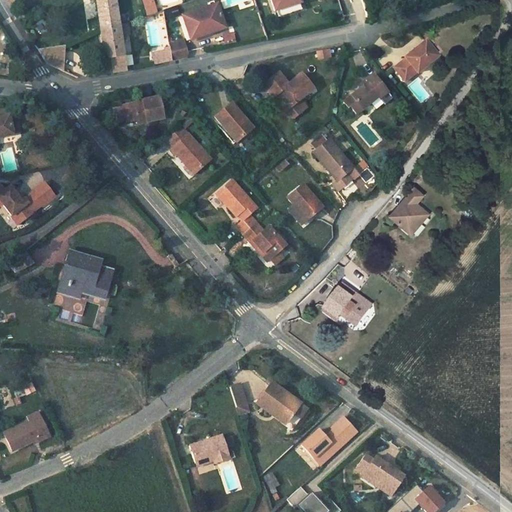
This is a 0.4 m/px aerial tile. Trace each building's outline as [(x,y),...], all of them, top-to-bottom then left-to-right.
[(113,0),(95,0),(99,29),(118,25),(113,0)] [(299,0),(270,0),(274,11),(300,3),(299,0)] [(300,3),(274,11),(276,18),(303,9),(300,3)] [(216,5),(183,16),(185,24),(181,25),(186,40),(224,27),(216,5)] [(167,18),(180,14),(178,6),(165,10),(167,18)] [(21,10),(13,12),(18,19),(25,17),(21,10)] [(118,25),(99,29),(104,59),(106,73),(124,70),(118,25)] [(220,34),(224,43),(233,40),(230,31),(220,34)] [(413,70),(432,52),(419,38),(401,54),(401,55),(390,65),(400,77),(411,67),(413,70)] [(169,47),(171,60),(184,57),(182,40),(168,43),(169,47)] [(63,46),(37,49),(46,63),(62,70),(63,46)] [(165,51),(155,53),(157,63),(171,60),(169,47),(165,48),(165,51)] [(288,85),(277,73),(262,85),(274,101),(282,111),(284,113),(300,100),(312,89),(300,75),(288,85)] [(367,81),(352,93),(345,99),(348,102),(355,111),(375,94),(378,97),(385,91),(372,75),(366,80),(367,81)] [(142,101),(123,105),(126,120),(136,119),(137,123),(163,118),(159,97),(142,100),(142,101)] [(306,107),(300,100),(284,113),(290,120),(306,107)] [(274,101),(272,102),(280,113),(282,111),(274,101)] [(231,103),(214,117),(226,131),(228,129),(238,140),(252,128),(231,103)] [(0,137),(15,134),(10,113),(0,115),(0,137)] [(180,127),(166,139),(173,146),(171,148),(183,162),(185,160),(196,172),(210,159),(180,127)] [(252,128),(238,140),(243,146),(257,135),(252,128)] [(226,131),(223,132),(233,144),(238,140),(228,129),(226,131)] [(353,169),(329,139),(313,152),(337,182),(333,186),(346,201),(354,193),(351,181),(346,175),(353,169)] [(185,160),(183,162),(193,174),(196,172),(185,160)] [(262,230),(249,215),(256,208),(231,179),(215,194),(235,217),(239,213),(244,219),(235,226),(255,249),(258,246),(269,260),(279,251),(285,246),(267,226),(262,230)] [(0,187),(0,197),(4,202),(1,204),(18,225),(34,212),(33,211),(41,205),(42,206),(54,196),(44,183),(31,193),(32,194),(24,200),(24,199),(21,202),(9,188),(4,192),(0,187)] [(302,184),(287,197),(306,220),(322,207),(302,184)] [(429,215),(416,204),(424,195),(416,188),(392,217),(412,234),(429,215)] [(258,246),(255,249),(267,262),(269,260),(258,246)] [(16,256),(8,263),(15,272),(33,263),(24,251),(16,256)] [(90,258),(68,251),(56,291),(78,298),(80,292),(102,299),(110,270),(98,266),(88,263),(90,258)] [(275,266),(285,258),(279,251),(269,260),(275,266)] [(100,261),(90,258),(88,263),(98,266),(100,261)] [(344,283),(341,286),(354,296),(357,293),(344,283)] [(341,286),(326,306),(339,316),(343,311),(348,315),(347,317),(357,325),(370,307),(341,286)] [(326,306),(324,309),(337,319),(339,316),(326,306)] [(228,388),(237,415),(253,410),(244,383),(228,388)] [(299,403),(270,383),(255,403),(267,411),(269,409),(286,421),(292,413),(300,418),(306,408),(299,403)] [(269,409),(267,411),(284,424),(286,421),(269,409)] [(28,420),(38,414),(36,410),(26,415),(28,420)] [(38,414),(28,420),(30,424),(40,419),(38,414)] [(324,437),(317,430),(301,445),(319,465),(356,432),(342,417),(331,428),(332,430),(335,432),(329,437),(324,437)] [(28,420),(3,432),(10,449),(32,438),(31,436),(34,435),(36,439),(47,433),(40,419),(30,424),(28,420)] [(220,435),(188,445),(194,463),(210,457),(212,461),(213,463),(228,459),(220,435)] [(210,457),(194,463),(195,467),(212,461),(210,457)] [(375,457),(361,477),(375,486),(379,481),(393,491),(403,476),(375,457)] [(273,471),(263,475),(270,492),(281,488),(273,471)] [(379,481),(375,486),(389,496),(393,491),(379,481)] [(337,511),(339,511),(328,500),(321,507),(309,494),(306,496),(298,488),(284,500),(293,510),(295,507),(300,511),(337,511)]
